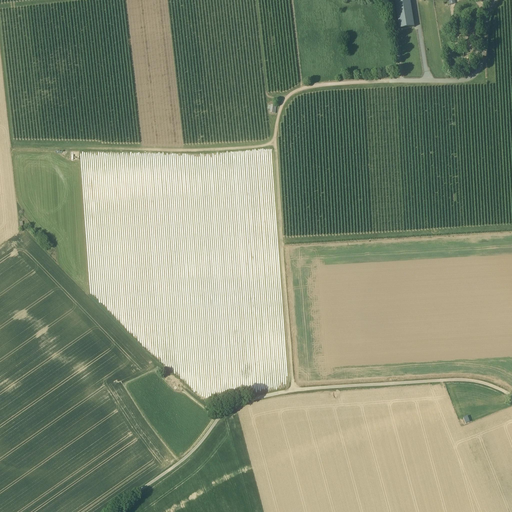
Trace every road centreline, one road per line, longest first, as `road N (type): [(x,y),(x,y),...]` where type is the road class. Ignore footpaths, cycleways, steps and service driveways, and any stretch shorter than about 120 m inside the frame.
road 1 (unclassified): [(511,396),(463,381),(329,386),(254,398),(226,411)]
road 2 (track): [(19,147),(250,149),(275,140)]
road 3 (track): [(275,140),(293,390)]
road 4 (track): [(275,140),(286,99),(300,90),(425,80)]
road 5 (unclassified): [(111,511),(180,463),(226,411)]
road 6 (unclassified): [(425,80),(473,77),(496,0)]
